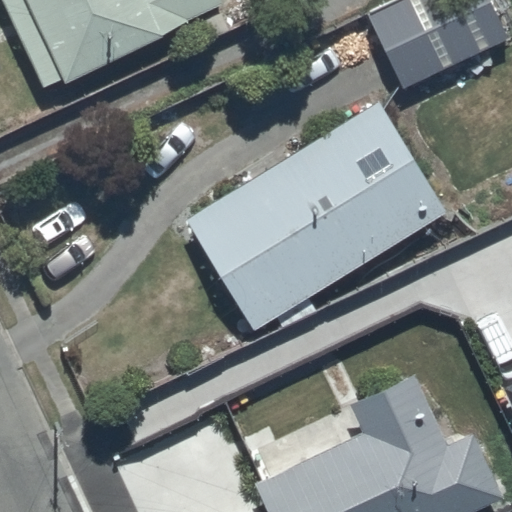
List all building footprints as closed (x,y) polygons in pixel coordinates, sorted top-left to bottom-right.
[(2,0),(41,81),(60,72),(63,78),(219,4),(216,0),(2,0)] [(456,0),(386,0),(367,11),(407,85),(507,31),(490,0),(468,0),(459,5),(456,0)] [(375,93),(183,211),(253,324),(444,207),(375,93)] [(511,221),(401,272),(436,350),(511,316),(511,221)] [(412,372),(257,443),(269,470),(254,477),(269,511),(456,511),(501,491),(473,429),(444,442),(412,372)]
